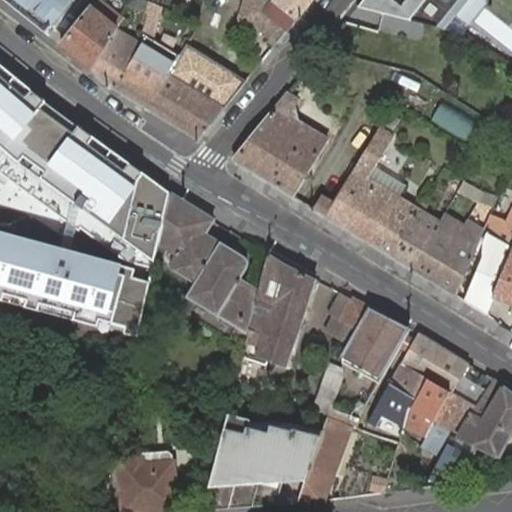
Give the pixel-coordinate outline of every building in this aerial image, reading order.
[(2,0),(46,35),(73,0),(2,0)] [(124,21),(99,0),(62,47),(93,71),(118,30),(124,22),(124,21)] [(143,1),(140,0),(131,0),(128,6),(150,12),(151,12),(153,5),(143,1)] [(273,2),(267,0),(247,0),(241,20),(260,28),(273,39),(270,42),(276,47),(297,20),(275,4),(273,2)] [(277,0),(275,4),(297,20),(314,0),(277,0)] [(364,0),(358,8),(439,28),(452,12),(461,0),(364,0)] [(482,0),(461,0),(452,12),(468,24),(485,2),(482,0)] [(116,89),(148,108),(175,65),(181,55),(154,38),(161,15),(156,14),(159,7),(153,5),(151,12),(150,12),(140,43),(142,45),(138,55),(137,55),(116,89)] [(118,30),(93,71),(114,88),(116,89),(137,55),(138,55),(142,45),(140,43),(118,30)] [(175,65),(148,108),(200,140),(244,86),(233,78),(222,93),(192,75),(204,56),(187,45),(181,55),(175,65)] [(62,109),(0,61),(0,171),(67,218),(60,250),(0,233),(0,303),(139,340),(151,284),(134,279),(136,272),(72,254),(78,226),(126,259),(152,270),(160,242),(172,193),(62,109)] [(235,161),(293,196),(327,140),(288,116),(298,101),(288,95),(235,161)] [(431,120),(465,140),(476,122),(441,102),(431,120)] [(327,217),(369,243),(397,198),(367,180),(374,167),(393,137),(381,129),(334,205),(327,217)] [(367,180),(397,198),(404,185),(374,167),(367,180)] [(503,213),(511,218),(511,215),(511,192),(504,189),(498,201),(507,205),(503,213)] [(172,193),(160,242),(178,251),(171,262),(199,279),(191,293),(238,322),(235,327),(249,336),(261,290),(240,278),(251,261),(208,234),(216,220),(172,193)] [(480,202),(495,207),(499,197),(485,193),(480,202)] [(369,243),(391,256),(419,211),(397,198),(369,243)] [(326,217),(327,217),(334,205),(325,199),(317,211),(326,217)] [(391,256),(412,269),(440,225),(425,216),(431,206),(425,202),(419,211),(391,256)] [(511,215),(511,218),(508,224),(492,217),(485,232),(479,244),(494,250),(490,261),(484,258),(483,260),(466,302),(487,314),(494,298),(511,255),(511,215)] [(448,217),(443,226),(459,236),(465,227),(448,217)] [(412,269),(434,282),(459,236),(443,226),(440,225),(412,269)] [(434,282),(457,296),(479,244),(485,232),(475,227),(472,231),(465,227),(459,236),(434,282)] [(261,290),(249,336),(247,344),(251,345),(253,337),(262,339),(259,354),(270,356),(288,362),(317,280),(283,263),(270,255),(261,290)] [(511,255),(494,298),(503,301),(511,305),(511,255)] [(356,326),(369,306),(354,298),(342,317),(356,326)] [(342,360),(381,381),(410,328),(369,306),(340,353),(342,353),(342,360)] [(452,391),(471,365),(419,333),(404,362),(425,375),(452,391)] [(251,345),(247,344),(244,357),(268,363),(270,356),(259,354),(262,339),(253,337),(251,345)] [(243,360),(238,377),(246,379),(250,362),(243,360)] [(332,412),(333,409),(342,385),(344,378),(343,366),(330,362),(317,406),(332,412)] [(425,375),(404,362),(392,382),(417,396),(425,375)] [(475,405),(493,378),(472,364),(471,365),(452,391),(475,405)] [(417,413),(434,423),(452,391),(425,375),(417,396),(407,426),(411,428),(417,413)] [(497,458),(511,434),(511,392),(493,378),(475,405),(458,438),(452,434),(442,454),(454,460),(465,440),(497,458)] [(417,396),(392,382),(376,414),(407,426),(417,396)] [(359,420),(374,394),(342,385),(333,409),(359,420)] [(458,438),(475,405),(452,391),(434,423),(452,434),(458,438)] [(300,503),(321,501),(350,426),(356,428),(359,420),(333,409),(332,412),(323,437),(300,503)] [(229,414),(227,423),(249,429),(251,420),(229,414)] [(204,510),(300,503),(323,437),(295,430),(295,433),(273,427),(271,435),(249,429),(227,423),(204,510)] [(379,464),(392,468),(401,443),(388,439),(379,464)] [(454,460),(442,454),(424,488),(452,485),(450,469),(454,460)] [(122,511),(171,511),(177,511),(175,462),(145,463),(145,458),(120,459),(122,511)]
